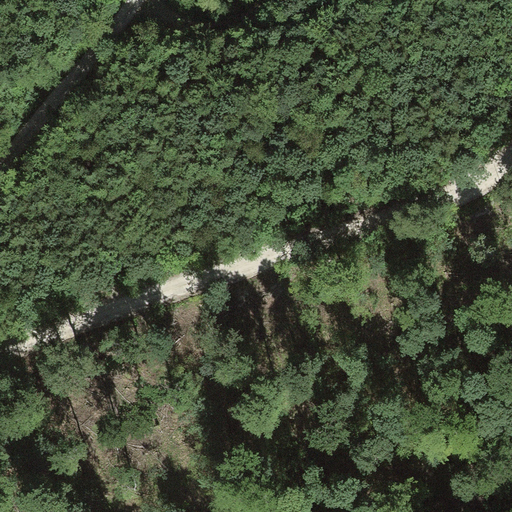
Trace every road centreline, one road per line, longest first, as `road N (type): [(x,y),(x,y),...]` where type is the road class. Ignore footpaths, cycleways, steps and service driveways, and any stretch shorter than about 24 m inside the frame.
road 1 (track): [(511,158),(356,229),(0,350)]
road 2 (track): [(0,168),(134,0)]
road 3 (track): [(268,0),(264,10),(193,32),(134,0)]
